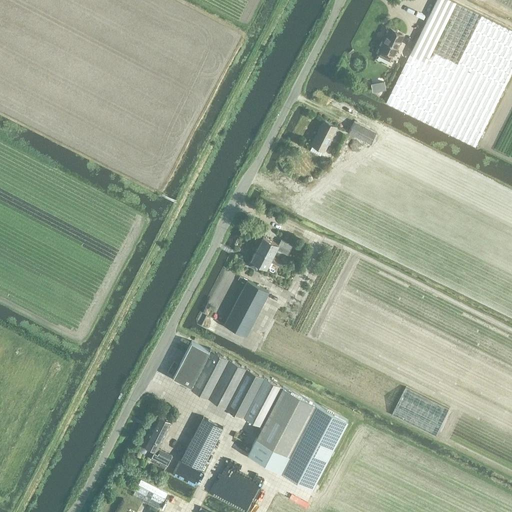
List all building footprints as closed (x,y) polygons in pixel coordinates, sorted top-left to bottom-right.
[(435,0),(386,102),(475,146),(511,70),(511,29),(451,0),(435,0)] [(389,60),(392,55),(393,55),(403,34),(390,27),(379,48),(380,48),(377,54),(389,60)] [(384,78),(371,83),(373,91),(387,86),(384,78)] [(325,120),(318,134),(316,133),(311,143),(324,150),(336,126),(325,120)] [(370,143),(376,132),(353,121),(348,132),(370,143)] [(257,247),(272,255),(276,248),(287,254),(292,245),(281,238),(278,243),(263,235),(257,247)] [(272,255),(257,247),(251,258),(248,264),(256,268),(259,263),(266,267),(270,260),(281,265),(284,261),(272,255)] [(245,335),(269,291),(247,279),(224,323),(245,335)] [(191,340),(172,376),(190,385),(189,387),(243,415),(261,425),(261,424),(262,424),(247,453),(281,470),(312,487),(347,420),(316,403),(282,386),(281,386),(282,385),(264,376),(210,348),(209,349),(191,340)] [(406,387),(402,398),(409,401),(411,395),(424,400),(426,394),(406,387)] [(143,443),(156,450),(152,459),(166,466),(172,455),(157,448),(171,421),(158,413),(143,443)] [(201,468),(223,426),(203,416),(181,458),(201,468)] [(229,492),(226,499),(249,508),(260,481),(252,478),(253,475),(229,466),(230,463),(225,462),(215,486),(229,492)] [(167,492),(140,479),(132,495),(158,509),(167,492)]
